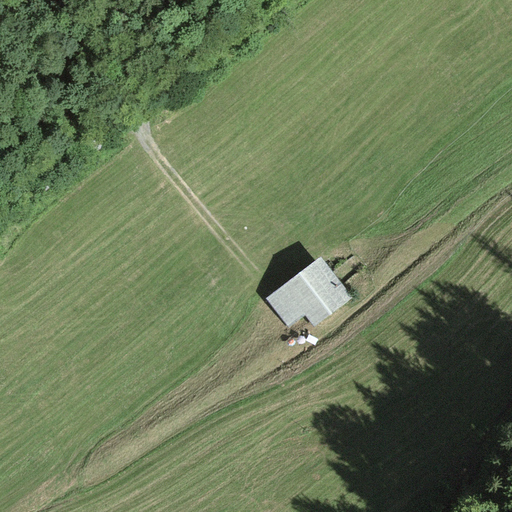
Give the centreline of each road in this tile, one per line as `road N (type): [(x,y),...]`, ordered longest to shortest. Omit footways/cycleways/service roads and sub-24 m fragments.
road 1 (track): [(0,228),(276,0)]
road 2 (track): [(140,112),(148,136),(254,267)]
